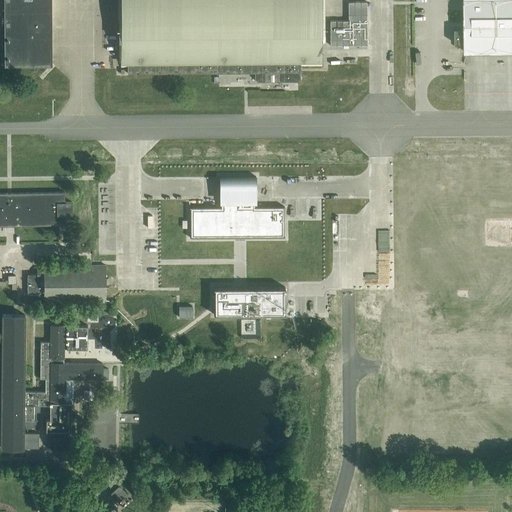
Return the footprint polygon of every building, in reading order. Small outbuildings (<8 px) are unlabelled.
[(4,64),(48,63),(51,63),(50,0),(0,0),(0,34),(4,35),(4,64)] [(128,68),(128,73),(261,72),(261,79),(264,81),(280,81),(283,79),(282,72),(300,72),(300,66),(322,66),(322,39),(322,38),(323,38),(322,0),(118,0),(118,20),(119,20),(119,40),(120,40),(121,68),(128,68)] [(511,0),(463,0),(464,11),(464,23),(464,51),(511,50),(511,0)] [(330,20),(330,45),(344,45),(349,45),(367,44),(367,1),(350,1),(350,20),(330,20)] [(462,43),(462,25),(451,25),(451,43),(462,43)] [(511,173),(492,174),(492,189),(469,189),(469,195),(469,213),(438,213),(438,288),(511,287),(511,173)] [(209,207),(190,207),(190,208),(191,236),(190,236),(190,237),(232,237),(285,237),(285,236),(284,236),(284,207),(284,206),(255,206),(255,200),(255,178),(256,178),(256,177),(219,177),(220,177),(220,200),(221,200),(221,207),(209,207)] [(0,225),(65,224),(65,214),(72,214),(72,202),(65,202),(64,191),(0,192),(0,225)] [(462,211),(462,201),(446,201),(446,211),(462,211)] [(44,301),(100,300),(106,300),(105,265),(44,265),(44,273),(27,273),(27,293),(44,293),(44,301)] [(285,287),(213,287),(213,288),(214,288),(215,313),(214,313),(214,314),(285,314),(285,313),(284,313),(284,288),(285,288),(285,287)] [(502,312),(511,312),(511,300),(502,300),(502,312)] [(192,317),(192,306),(179,306),(179,317),(192,317)] [(1,423),(1,447),(10,447),(15,447),(23,447),(26,447),(28,447),(32,447),(33,447),(38,448),(39,433),(33,433),(28,433),(23,433),(23,428),(23,419),(31,419),(34,420),(34,417),(34,405),(38,405),(50,405),(50,419),(46,419),(46,423),(46,425),(46,431),(50,431),(49,449),(71,449),(71,440),(71,411),(72,403),(72,402),(65,402),(66,378),(74,378),(75,378),(89,378),(90,378),(94,378),(95,378),(97,378),(102,378),(103,378),(108,378),(108,370),(108,369),(105,369),(103,369),(102,369),(102,364),(102,363),(99,363),(66,362),(64,362),(64,357),(64,348),(65,348),(87,348),(87,340),(88,329),(88,325),(87,325),(72,325),(64,325),(51,324),(50,341),(40,341),(40,347),(40,350),(40,378),(45,378),(45,391),(36,390),(33,390),(24,390),(24,374),(24,347),(25,314),(17,314),(12,314),(2,314),(1,392),(1,397),(1,405),(1,411),(1,423)] [(96,403),(109,403),(109,390),(96,390),(96,403)] [(110,493),(114,498),(124,488),(120,484),(110,493)] [(87,492),(96,501),(99,497),(91,488),(87,492)] [(114,498),(118,502),(129,493),(125,489),(114,498)]
